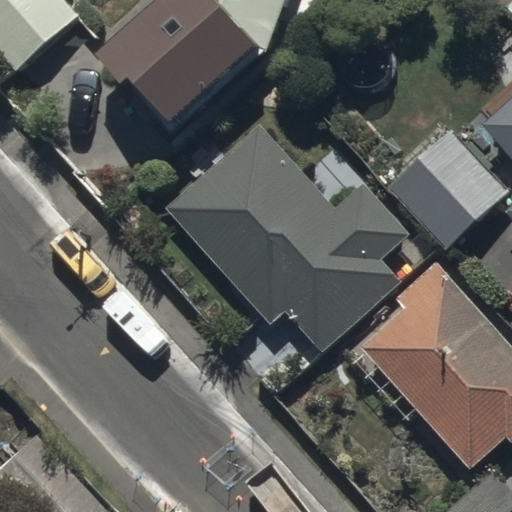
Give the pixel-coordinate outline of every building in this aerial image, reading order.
[(298,0),(180,0),(111,62),(141,94),(149,87),(190,133),(282,50),(298,0)] [(511,110),(492,128),(511,150),(511,110)] [(342,213),(265,126),(226,161),(218,152),(190,177),(199,187),(173,211),(277,329),(293,314),(328,353),(407,284),(387,262),(414,238),(370,188),(342,213)] [(511,197),(511,192),(456,134),(394,192),(453,254),(511,197)] [(511,340),(444,265),(403,301),(415,313),(372,352),(480,472),(511,444),(511,340)] [(101,511),(34,440),(0,471),(0,502),(9,511),(101,511)] [(511,511),(511,488),(498,473),(455,511),(511,511)]
